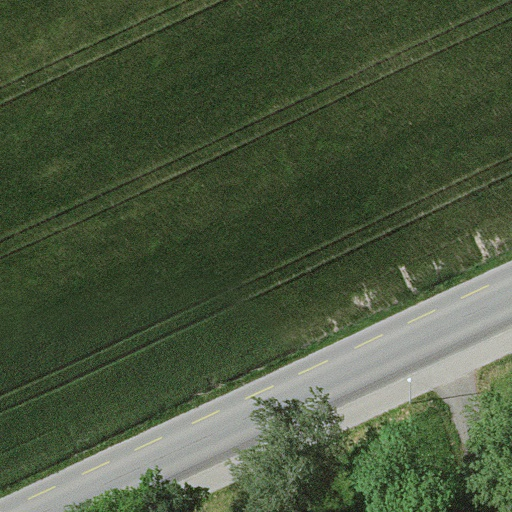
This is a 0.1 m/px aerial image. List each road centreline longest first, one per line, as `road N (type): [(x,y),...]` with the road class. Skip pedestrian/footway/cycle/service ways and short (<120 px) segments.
road 1 (tertiary): [(39,511),(511,292)]
road 2 (track): [(493,511),(491,474),(433,329)]
